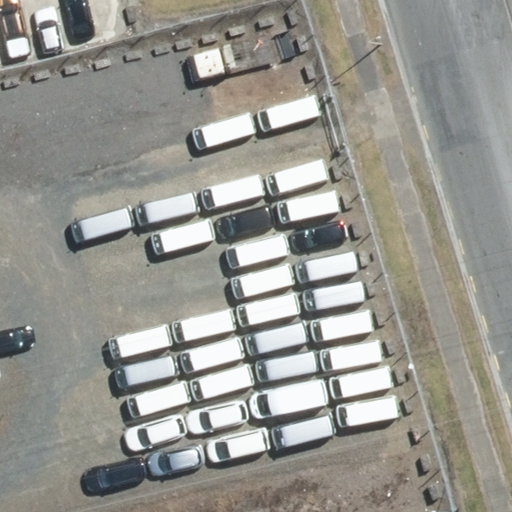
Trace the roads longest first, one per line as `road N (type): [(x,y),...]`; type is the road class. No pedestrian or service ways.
road 1 (track): [(465,71),(0,186)]
road 2 (unclassified): [(443,0),(511,229)]
